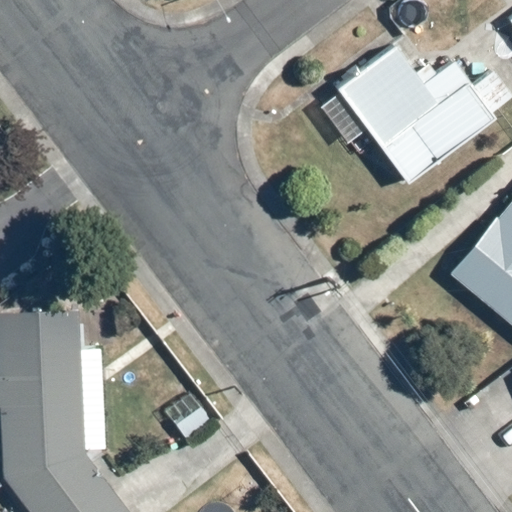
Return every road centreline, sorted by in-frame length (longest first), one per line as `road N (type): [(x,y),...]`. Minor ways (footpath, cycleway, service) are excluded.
road 1 (residential): [(411,511),(116,126)]
road 2 (residential): [(287,0),(116,126)]
road 3 (residential): [(116,126),(21,0)]
